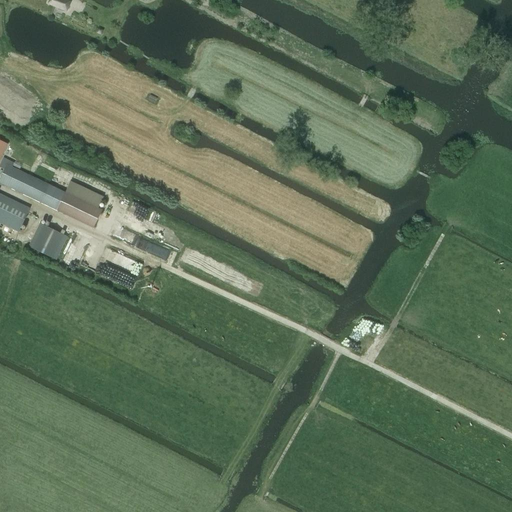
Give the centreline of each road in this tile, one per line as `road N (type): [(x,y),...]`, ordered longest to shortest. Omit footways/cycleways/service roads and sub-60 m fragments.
road 1 (track): [(511,432),(97,232),(117,189)]
road 2 (track): [(457,216),(373,362)]
road 3 (track): [(263,491),(340,351)]
